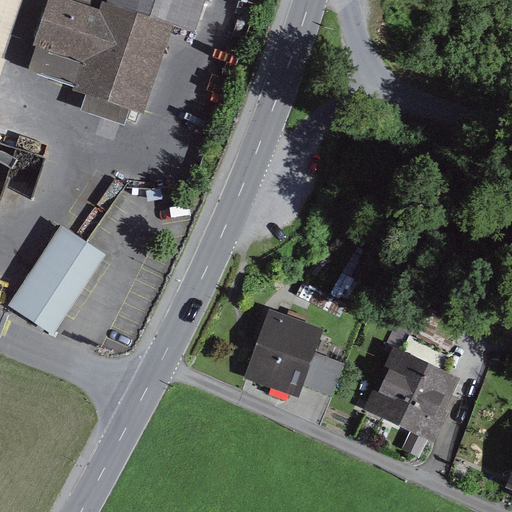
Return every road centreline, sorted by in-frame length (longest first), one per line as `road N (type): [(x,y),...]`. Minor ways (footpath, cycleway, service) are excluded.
road 1 (primary): [(164,363),(249,170),(306,0)]
road 2 (residential): [(164,363),(500,511)]
road 3 (primary): [(83,511),(164,363)]
